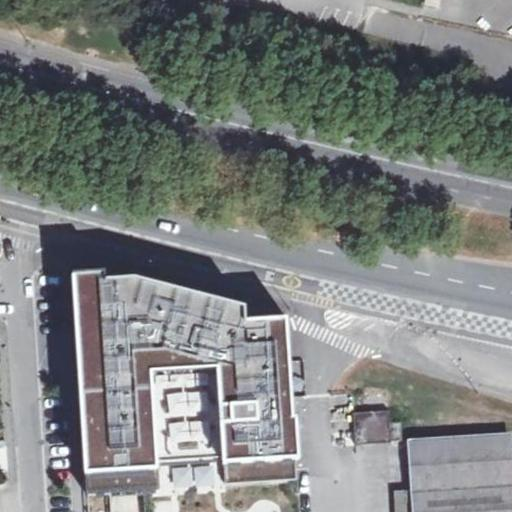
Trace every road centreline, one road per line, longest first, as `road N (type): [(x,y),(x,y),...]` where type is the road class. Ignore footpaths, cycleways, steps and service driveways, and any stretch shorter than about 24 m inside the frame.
road 1 (secondary): [(18,202),(270,267),(511,313)]
road 2 (residential): [(30,511),(18,305)]
